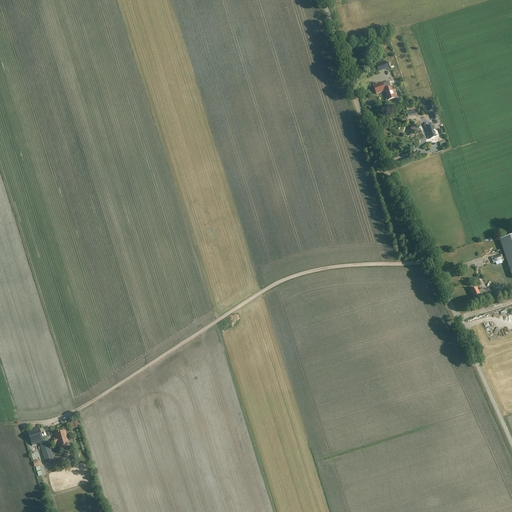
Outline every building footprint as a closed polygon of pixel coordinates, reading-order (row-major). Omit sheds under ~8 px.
[(386,61),(376,65),(378,72),(388,69),(386,61)] [(389,83),(383,85),(382,83),(373,86),(376,94),(385,91),(388,101),(395,98),(394,97),(397,97),(395,90),(392,91),(390,86),(394,85),(392,80),(389,81),(389,83)] [(432,126),(431,122),(425,124),(428,134),(427,135),(429,140),(438,136),(436,131),(435,131),(433,126),(432,126)] [(511,238),(500,242),(511,279),(511,238)] [(478,291),(476,288),(471,291),(474,298),(480,295),(481,298),(491,294),(489,289),(485,291),(484,288),(478,291)] [(43,442),(39,427),(27,431),(32,445),(43,442)] [(69,445),(65,431),(55,434),(56,438),(53,439),(55,445),(58,444),(59,448),(69,445)] [(53,460),(47,441),(40,443),(46,463),(53,460)]
